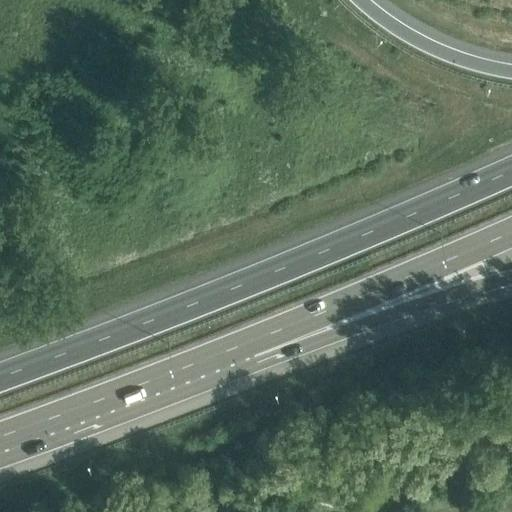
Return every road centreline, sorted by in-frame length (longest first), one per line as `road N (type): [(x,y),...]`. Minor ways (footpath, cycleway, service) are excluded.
road 1 (motorway): [(511,171),(0,377)]
road 2 (motorway): [(242,346),(511,230)]
road 3 (motorway): [(242,346),(511,278)]
road 4 (motorway): [(0,436),(242,346)]
road 5 (motorway): [(511,71),(429,48),(360,0)]
